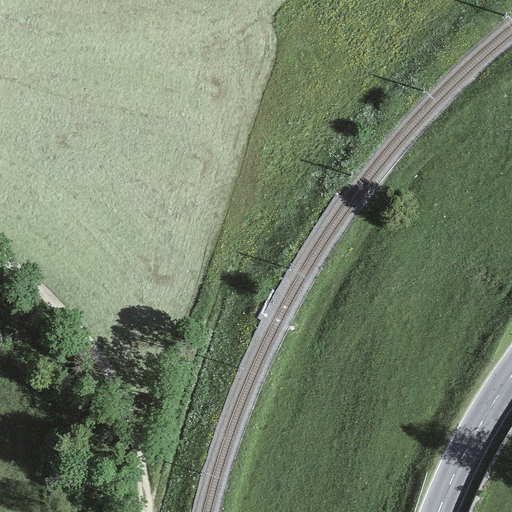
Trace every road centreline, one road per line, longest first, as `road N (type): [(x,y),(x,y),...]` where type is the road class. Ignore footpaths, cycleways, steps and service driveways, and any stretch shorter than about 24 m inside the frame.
road 1 (track): [(146,511),(136,436),(108,374),(66,316),(0,257)]
road 2 (secondary): [(439,511),(511,375)]
